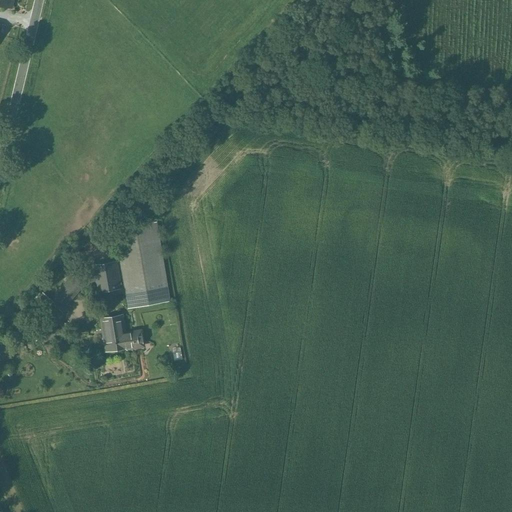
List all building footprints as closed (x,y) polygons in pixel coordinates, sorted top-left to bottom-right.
[(128,307),(169,300),(156,222),(115,229),(128,307)] [(116,261),(92,265),(95,280),(97,292),(120,288),(116,261)] [(82,286),(95,280),(92,265),(72,277),(73,278),(82,286)] [(73,278),(52,301),(53,302),(52,302),(58,307),(60,310),(82,286),(73,278)] [(58,307),(52,302),(45,309),(51,315),(58,307)] [(122,314),(101,318),(107,351),(127,348),(125,333),(122,314)] [(141,331),(125,333),(127,348),(132,347),(133,348),(144,346),(141,331)] [(174,348),(175,359),(184,358),(183,347),(174,348)]
